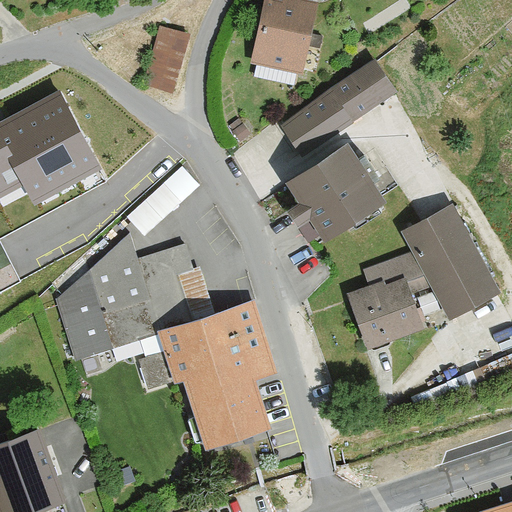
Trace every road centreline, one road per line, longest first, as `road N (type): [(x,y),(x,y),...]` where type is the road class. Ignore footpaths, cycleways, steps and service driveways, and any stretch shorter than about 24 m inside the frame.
road 1 (residential): [(329,511),(252,235),(192,144)]
road 2 (tertiary): [(338,511),(511,455)]
road 3 (residential): [(192,144),(50,38)]
road 4 (residential): [(192,144),(201,52),(224,0)]
